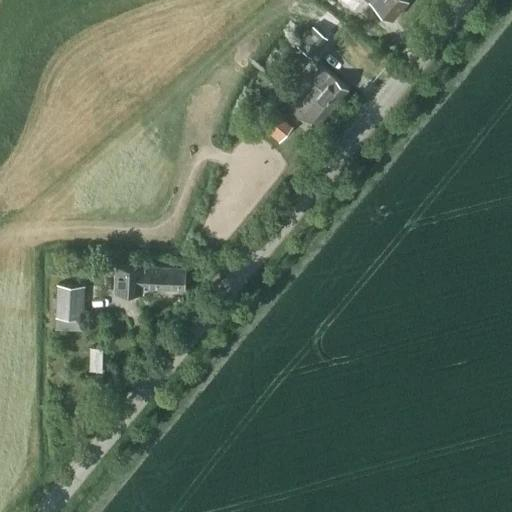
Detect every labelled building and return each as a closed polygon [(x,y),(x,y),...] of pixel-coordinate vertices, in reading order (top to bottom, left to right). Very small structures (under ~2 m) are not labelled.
[(339,0),(353,11),(359,3),(355,0),(369,0),(393,18),(407,0),(339,0)] [(325,34),(313,26),(298,44),(309,53),(325,34)] [(310,79),(317,85),(295,112),(315,129),(339,101),(339,100),(349,88),(322,65),(310,79)] [(266,106),(257,126),(281,137),(291,118),(266,106)] [(144,290),(144,287),(185,289),(186,268),(117,265),(116,288),(144,290)] [(81,317),(83,317),(85,285),(57,283),(55,327),(80,329),(81,317)] [(90,370),(102,370),(103,346),(90,346),(90,370)]
